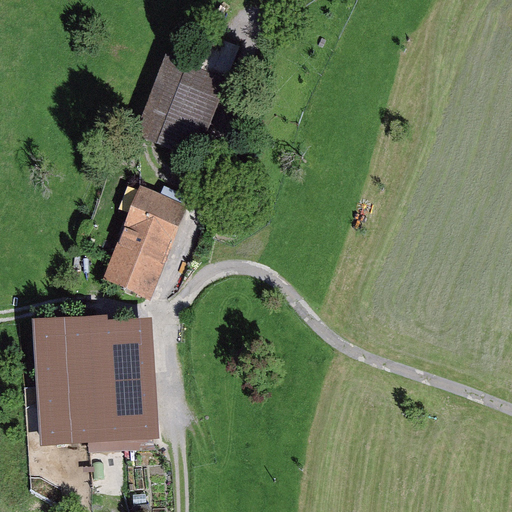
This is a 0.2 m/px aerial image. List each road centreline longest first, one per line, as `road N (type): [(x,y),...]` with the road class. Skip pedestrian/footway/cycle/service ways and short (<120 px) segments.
road 1 (unclassified): [(511,422),(333,355),(271,293),(235,275),(190,287),(156,331)]
road 2 (track): [(156,331),(176,256),(213,171),(242,56),(285,0)]
road 3 (track): [(156,331),(181,511)]
road 4 (track): [(156,331),(114,314),(54,315),(0,328)]
